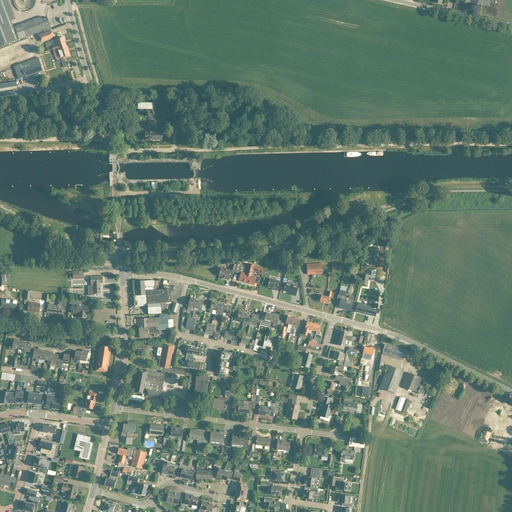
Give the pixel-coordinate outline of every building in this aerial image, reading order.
[(0,0),(0,46),(18,40),(11,21),(16,19),(8,0),(0,0)] [(42,19),(41,16),(14,26),(19,40),(43,30),(44,32),(52,29),(47,17),(42,19)] [(51,31),(42,34),(45,41),(54,37),(53,34),(52,34),(51,31)] [(63,37),(58,39),(55,40),(58,47),(53,48),(57,61),(70,57),(67,46),(66,47),(63,37)] [(21,64),(14,67),(18,79),(18,78),(19,80),(22,79),(22,77),(43,70),(38,57),(21,64)] [(19,91),(20,98),(35,95),(34,89),(19,91)] [(181,125),(181,130),(181,135),(194,135),(193,125),(181,125)] [(155,131),(153,131),(153,140),(162,140),(162,132),(155,132),(155,131)] [(105,203),(97,203),(98,211),(106,211),(105,203)] [(238,263),(235,272),(238,273),(237,278),(239,279),(239,280),(254,284),(255,280),(256,277),(260,278),(261,273),(263,268),(248,264),(246,270),(243,269),(244,267),(243,265),(240,265),(241,262),(238,263)] [(279,262),(277,269),(285,271),(287,264),(279,262)] [(322,262),(306,264),(307,274),(323,273),(322,262)] [(343,262),(332,262),(332,271),(344,270),(343,262)] [(219,264),(217,271),(220,271),(219,276),(225,277),(225,278),(229,279),(230,275),(231,271),(224,269),(225,266),(219,264)] [(362,271),(360,286),(364,286),(365,281),(368,281),(370,272),(362,271)] [(91,277),(91,282),(91,286),(88,286),(88,294),(101,293),(100,283),(103,283),(102,276),(91,277)] [(267,283),(268,283),(267,287),(273,288),(273,290),(277,291),(279,281),(270,278),(269,279),(268,279),(267,280),(266,282),(267,283)] [(148,294),(149,314),(162,313),(162,302),(172,302),(171,285),(167,285),(167,280),(163,280),(164,289),(155,289),(155,280),(137,280),(137,295),(148,294)] [(285,283),(285,286),(284,290),(293,293),(292,295),(295,296),(298,286),(285,283)] [(341,299),(340,302),(339,307),(350,310),(352,302),(353,302),(354,299),(354,298),(353,297),(352,296),(351,296),(350,296),(349,297),(348,298),(345,297),(346,291),(347,287),(341,285),(339,295),(342,296),(341,299)] [(319,299),(320,299),(320,302),(329,304),(330,298),(330,297),(332,292),(329,291),(327,297),(321,295),(320,295),(319,295),(319,296),(318,297),(318,298),(319,299)] [(139,305),(148,305),(148,295),(141,295),(141,298),(145,298),(145,300),(139,300),(139,305)] [(190,297),(187,310),(194,311),(194,307),(195,308),(197,299),(190,297)] [(72,304),(72,308),(71,313),(79,314),(78,317),(86,318),(86,315),(87,315),(88,306),(82,306),(83,299),(70,298),(69,304),(72,304)] [(2,299),(2,302),(1,307),(17,309),(17,301),(2,299)] [(197,299),(195,308),(198,308),(197,310),(201,311),(201,310),(205,311),(207,305),(203,304),(204,301),(197,299)] [(48,305),(48,308),(47,313),(61,314),(62,308),(65,308),(66,302),(58,301),(58,306),(48,305)] [(212,301),(211,305),(209,311),(213,312),(212,313),(215,314),(216,313),(216,311),(219,302),(212,301)] [(29,302),(28,305),(28,310),(39,311),(40,304),(29,302)] [(176,312),(180,303),(175,302),(172,310),(176,312)] [(216,311),(216,313),(218,314),(222,315),(223,312),(225,304),(219,302),(216,311)] [(358,303),(356,311),(363,313),(367,314),(375,316),(378,304),(375,303),(375,302),(373,302),(373,303),(370,302),(369,306),(363,305),(363,304),(358,303)] [(225,304),(223,312),(226,313),(226,315),(229,316),(232,306),(225,304)] [(236,321),(240,322),(240,319),(243,320),(244,320),(246,312),(239,310),(237,310),(234,320),(236,321)] [(242,323),(243,323),(249,325),(250,322),(252,314),(246,312),(244,320),(243,320),(242,323)] [(266,312),(265,317),(263,323),(267,323),(267,321),(271,322),(273,314),(266,312)] [(252,314),(250,322),(253,323),(253,325),(256,326),(259,315),(252,314)] [(271,322),(269,327),(273,328),(273,325),(277,326),(277,324),(280,324),(281,321),(278,320),(279,316),(273,314),(271,322)] [(286,321),(285,323),(288,324),(287,328),(291,329),(294,318),(290,317),(290,316),(288,316),(287,316),(286,321)] [(163,318),(144,319),(139,319),(140,327),(139,327),(140,338),(149,338),(149,334),(159,333),(159,330),(173,329),(173,323),(173,319),(168,320),(168,317),(163,318)] [(291,329),(290,333),(293,333),(294,329),(295,325),(298,326),(299,325),(300,320),(294,318),(291,329)] [(302,327),(299,336),(305,338),(306,334),(307,332),(311,333),(312,330),(314,323),(307,322),(305,326),(305,328),(302,327)] [(314,323),(312,330),(316,331),(315,334),(314,339),(316,340),(320,341),(322,336),(318,335),(319,332),(321,325),(314,323)] [(195,329),(193,334),(199,336),(200,331),(201,325),(199,324),(199,325),(197,330),(195,329)] [(341,331),(340,338),(346,339),(352,341),(353,337),(347,336),(347,332),(341,331)] [(346,339),(340,338),(338,345),(344,346),(348,347),(349,341),(352,342),(352,341),(346,339)] [(10,343),(9,348),(9,350),(15,351),(15,349),(18,349),(20,340),(14,339),(13,344),(10,343)] [(18,349),(18,352),(24,353),(25,343),(26,343),(26,341),(20,340),(18,349)] [(99,347),(98,352),(97,364),(96,371),(107,373),(108,365),(110,349),(109,349),(110,347),(106,346),(107,344),(104,343),(104,346),(100,345),(100,348),(99,347)] [(137,344),(135,355),(140,356),(139,361),(143,362),(144,356),(146,347),(146,346),(143,346),(143,345),(137,344)] [(385,344),(384,349),(382,354),(404,360),(404,358),(409,359),(411,352),(385,344)] [(188,346),(186,356),(193,358),(194,355),(199,356),(200,348),(188,346)] [(363,352),(362,358),(371,361),(372,355),(373,353),(374,348),(370,347),(370,348),(364,347),(363,352)] [(217,358),(218,358),(225,360),(227,353),(230,354),(231,350),(224,349),(223,352),(219,351),(218,353),(217,353),(216,356),(217,357),(217,358)] [(82,352),(80,362),(86,363),(86,361),(88,351),(82,350),(82,352)] [(72,354),(71,361),(74,361),(74,359),(77,360),(77,362),(80,363),(80,362),(82,352),(76,351),(75,355),(72,354)] [(334,359),(339,360),(345,362),(345,361),(347,354),(343,353),(336,351),(334,359)] [(300,364),(301,365),(309,368),(312,355),(305,353),(304,356),(302,356),(301,356),(299,357),(298,357),(298,358),(297,359),(297,360),(297,361),(298,363),(299,364),(300,364)] [(186,356),(186,360),(188,360),(187,367),(199,370),(201,362),(195,361),(196,358),(193,358),(186,356)] [(216,365),(218,366),(218,365),(225,367),(227,360),(225,360),(218,358),(217,361),(216,360),(215,364),(217,364),(216,365)] [(345,362),(344,365),(358,369),(359,367),(352,365),(353,363),(345,361),(345,362)] [(330,373),(335,375),(337,375),(338,372),(342,373),(344,365),(338,364),(339,364),(339,367),(332,365),(330,373)] [(387,367),(379,388),(395,393),(403,370),(387,364),(386,367),(387,367)] [(218,366),(217,366),(216,366),(215,369),(217,370),(216,373),(218,373),(218,376),(224,378),(225,375),(226,368),(225,367),(218,365),(218,366)] [(147,370),(147,371),(139,370),(135,393),(142,394),(143,394),(143,393),(145,393),(145,397),(160,400),(165,375),(161,374),(161,373),(147,370)] [(190,396),(189,398),(189,399),(190,399),(190,400),(201,401),(201,398),(206,398),(209,377),(197,375),(197,373),(191,372),(186,396),(190,396)] [(407,372),(405,377),(402,386),(418,392),(423,394),(427,386),(421,383),(423,378),(407,372)] [(291,387),(295,388),(300,389),(302,381),(305,382),(307,377),(295,374),(291,387)] [(448,386),(446,390),(451,392),(450,394),(454,396),(457,390),(456,390),(459,384),(452,380),(449,386),(448,386)] [(339,384),(333,382),(328,381),(326,386),(326,385),(324,390),(329,391),(328,394),(327,394),(336,395),(338,388),(339,384)] [(225,391),(225,395),(226,397),(229,397),(229,395),(233,396),(234,383),(225,382),(225,386),(230,386),(229,392),(225,391)] [(361,387),(360,397),(370,398),(371,388),(361,387)] [(31,403),(34,404),(35,394),(32,393),(33,389),(27,388),(27,389),(25,395),(28,396),(27,402),(28,403),(28,404),(31,404),(31,403)] [(7,392),(2,391),(0,402),(1,402),(1,403),(4,404),(5,403),(8,403),(8,402),(10,390),(7,390),(7,392)] [(16,394),(12,393),(12,390),(10,390),(8,402),(11,403),(10,404),(14,404),(14,403),(15,403),(15,402),(16,394)] [(16,394),(15,402),(18,402),(17,403),(21,404),(21,403),(22,403),(24,391),(20,391),(20,392),(16,392),(16,394)] [(39,394),(35,394),(34,404),(36,404),(36,405),(39,405),(39,404),(40,405),(41,398),(43,398),(44,393),(40,392),(39,394)] [(51,393),(48,392),(46,405),(47,405),(47,406),(50,407),(50,406),(52,406),(53,398),(54,398),(54,396),(51,395),(51,393)] [(88,392),(87,400),(95,402),(97,394),(88,392)] [(130,394),(129,400),(144,402),(145,397),(145,393),(143,393),(143,394),(142,394),(142,396),(130,394)] [(297,395),(288,394),(288,398),(292,398),(291,404),(290,404),(289,410),(291,410),(289,418),(296,419),(298,412),(297,411),(298,406),(296,405),(297,395)] [(320,416),(324,417),(323,420),(329,421),(330,417),(328,416),(331,406),(330,405),(331,398),(324,396),(322,403),(323,403),(320,416)] [(400,396),(395,409),(406,413),(410,400),(400,396)] [(214,399),(213,403),(213,408),(226,410),(227,398),(218,397),(218,399),(214,399)] [(54,398),(53,398),(52,406),(52,408),(54,409),(54,410),(57,410),(57,409),(58,409),(60,399),(54,398)] [(344,398),(343,406),(342,410),(361,413),(362,404),(357,404),(357,403),(352,403),(353,399),(344,398)] [(453,399),(440,425),(449,430),(462,403),(453,399)] [(87,400),(85,408),(93,409),(95,402),(87,400)] [(239,407),(238,412),(250,413),(250,408),(251,404),(247,404),(248,402),(244,401),(244,405),(239,404),(239,407)] [(259,409),(258,414),(273,416),(274,413),(277,414),(278,404),(275,404),(270,403),(270,407),(259,406),(259,409)] [(511,411),(506,410),(496,438),(510,443),(511,438),(511,411)] [(123,432),(127,432),(127,430),(135,431),(136,423),(128,422),(128,425),(124,424),(123,432)] [(24,423),(16,423),(16,426),(13,427),(13,434),(20,433),(20,431),(25,431),(24,423)] [(8,424),(0,426),(2,433),(7,431),(9,439),(13,438),(13,434),(13,427),(12,425),(8,426),(8,424)] [(42,428),(42,431),(43,431),(43,432),(55,434),(56,426),(44,424),(43,428),(42,428)] [(151,425),(150,430),(150,434),(163,435),(164,428),(155,427),(155,425),(151,425)] [(172,428),(171,432),(171,436),(182,437),(182,430),(176,429),(176,428),(172,428)] [(60,429),(57,442),(58,442),(63,444),(67,431),(60,429)] [(190,430),(190,435),(189,438),(198,439),(202,440),(203,431),(190,430)] [(211,432),(210,437),(210,441),(223,443),(224,434),(211,432)] [(76,440),(75,446),(77,446),(77,447),(79,447),(80,447),(83,448),(80,457),(79,457),(79,458),(89,460),(90,455),(91,451),(89,451),(90,448),(91,449),(92,445),(93,445),(93,443),(92,443),(89,443),(90,442),(91,437),(84,435),(82,441),(76,440)] [(232,443),(232,444),(243,445),(242,448),(247,449),(248,445),(248,440),(244,439),(244,436),(239,436),(233,435),(232,440),(232,443)] [(256,442),(256,445),(262,446),(269,446),(269,444),(270,439),(257,437),(256,442)] [(206,442),(202,441),(202,440),(198,439),(196,453),(200,454),(204,454),(206,442)] [(181,440),(180,446),(177,446),(177,451),(184,452),(185,441),(181,440)] [(277,445),(277,449),(284,450),(289,450),(289,447),(290,442),(283,442),(283,441),(278,440),(277,445)] [(40,441),(38,448),(41,448),(40,453),(47,454),(46,457),(53,458),(55,451),(51,450),(53,444),(40,441)] [(7,458),(7,462),(9,463),(12,464),(14,464),(15,461),(17,461),(21,447),(18,447),(19,444),(14,443),(14,446),(13,445),(12,450),(11,454),(10,459),(7,458)] [(315,445),(315,450),(314,453),(320,454),(320,455),(322,455),(322,457),(328,458),(327,467),(331,467),(333,455),(324,454),(325,446),(315,445)] [(119,454),(117,462),(124,464),(126,456),(126,454),(127,450),(119,448),(117,454),(119,454)] [(135,449),(131,466),(142,469),(146,452),(135,449)] [(342,450),(340,461),(341,461),(342,462),(343,462),(344,461),(345,460),(345,459),(353,460),(354,451),(348,450),(348,451),(342,450)] [(35,462),(34,466),(39,467),(38,472),(46,474),(48,467),(44,466),(45,464),(42,463),(43,458),(37,457),(35,462)] [(162,460),(161,465),(159,470),(162,471),(162,472),(162,473),(165,474),(165,473),(167,474),(170,462),(162,460)] [(170,462),(167,474),(170,474),(169,475),(172,476),(172,475),(173,475),(173,473),(176,474),(178,469),(179,465),(175,464),(170,462)] [(180,465),(178,470),(177,475),(180,476),(180,477),(185,478),(188,470),(189,466),(188,466),(183,465),(183,466),(180,465)] [(73,476),(76,476),(81,478),(82,471),(81,471),(82,467),(77,466),(75,466),(73,476)] [(188,470),(185,478),(191,480),(192,477),(196,478),(196,471),(193,470),(194,468),(189,466),(188,470)] [(216,466),(215,468),(214,473),(217,474),(216,477),(221,479),(224,471),(219,469),(219,467),(216,466)] [(305,480),(304,483),(305,483),(305,484),(315,485),(316,480),(319,480),(320,475),(321,469),(312,467),(311,474),(313,474),(312,477),(311,477),(310,477),(306,476),(306,480),(305,480)] [(279,470),(271,469),(270,474),(274,474),(273,480),(284,481),(284,474),(279,473),(279,470)] [(224,471),(221,479),(227,481),(228,478),(231,479),(233,472),(230,471),(229,472),(224,471)] [(32,472),(29,482),(37,484),(40,485),(41,481),(38,480),(40,474),(32,472)] [(234,473),(234,474),(232,479),(239,481),(241,476),(242,474),(238,473),(238,474),(234,473)] [(53,484),(54,475),(45,474),(44,483),(53,484)] [(339,486),(338,489),(349,491),(349,490),(350,490),(351,486),(350,486),(350,483),(342,482),(342,479),(336,479),(336,477),(330,476),(329,485),(335,486),(339,486)] [(115,487),(116,480),(107,477),(105,485),(115,487)] [(238,482),(236,489),(235,496),(243,499),(246,488),(243,487),(243,484),(238,482)] [(68,497),(70,497),(75,498),(77,490),(75,489),(76,486),(64,483),(62,491),(65,491),(66,490),(69,490),(69,492),(68,497)] [(139,487),(137,494),(145,496),(146,492),(147,489),(148,485),(148,484),(145,483),(145,484),(139,483),(137,487),(139,487)] [(270,495),(276,495),(281,496),(282,487),(271,486),(270,495)] [(318,489),(311,488),(310,491),(304,490),(304,494),(303,494),(302,497),(303,497),(303,498),(306,498),(306,501),(311,502),(311,499),(314,499),(314,494),(317,494),(318,489)] [(28,489),(26,495),(29,496),(28,499),(31,500),(38,502),(39,502),(40,498),(36,497),(37,491),(28,489)] [(166,501),(171,502),(178,504),(179,499),(180,494),(174,493),(174,492),(169,491),(166,501)] [(186,493),(184,498),(183,503),(190,505),(190,504),(192,504),(191,508),(197,509),(198,506),(196,505),(197,503),(198,498),(190,495),(186,493)] [(351,496),(340,495),(339,498),(338,497),(338,501),(339,501),(339,502),(348,503),(347,507),(352,507),(353,504),(350,503),(351,496)] [(272,498),(268,498),(264,497),(264,503),(269,503),(268,506),(267,507),(267,509),(268,509),(268,510),(274,511),(279,511),(280,503),(272,502),(272,498)] [(24,502),(23,505),(24,506),(23,510),(31,511),(32,511),(34,506),(37,507),(38,502),(31,500),(30,503),(25,502),(25,503),(24,502)] [(199,507),(198,511),(199,511),(203,511),(204,511),(204,510),(210,511),(212,503),(202,501),(201,507),(199,507)] [(62,511),(70,511),(72,504),(63,502),(63,506),(64,506),(62,511)] [(103,511),(104,511),(116,511),(117,511),(118,510),(119,510),(119,509),(120,508),(120,507),(120,506),(119,506),(119,505),(118,504),(117,504),(113,502),(112,504),(106,502),(103,511)] [(233,504),(231,510),(240,511),(241,511),(242,511),(244,507),(242,506),(243,503),(236,502),(235,505),(233,504)]
